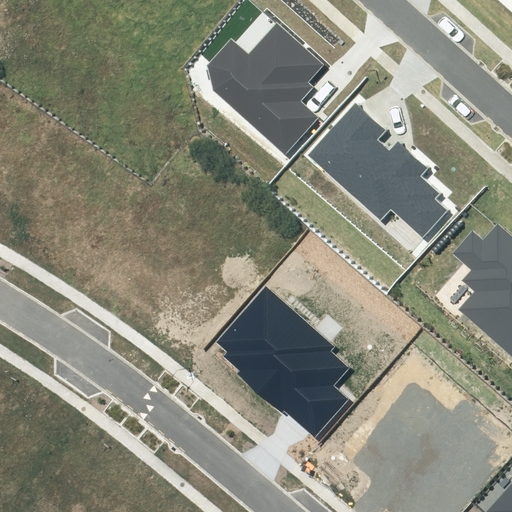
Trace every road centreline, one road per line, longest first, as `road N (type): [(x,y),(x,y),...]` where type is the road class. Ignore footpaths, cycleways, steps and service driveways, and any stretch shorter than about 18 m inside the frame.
road 1 (residential): [(285,511),(111,366),(0,297)]
road 2 (residential): [(511,105),(400,0)]
